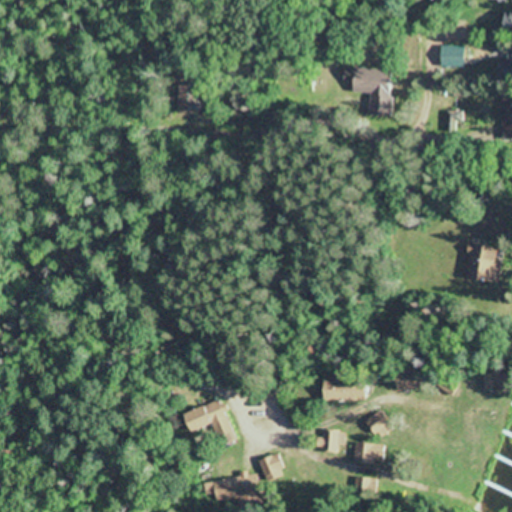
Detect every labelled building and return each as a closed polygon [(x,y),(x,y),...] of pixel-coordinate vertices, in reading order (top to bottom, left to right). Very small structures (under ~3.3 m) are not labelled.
[(469,45),(444,45),(444,67),(469,67),(469,45)] [(387,77),(358,74),(356,91),(385,94),(387,77)] [(368,400),(368,379),(328,379),(328,400),(368,400)] [(190,414),(198,432),(218,424),(227,446),(240,440),(224,400),(190,414)] [(271,481),(290,474),(282,453),(263,460),(271,481)] [(220,500),(246,500),(246,489),(220,489),(220,500)]
